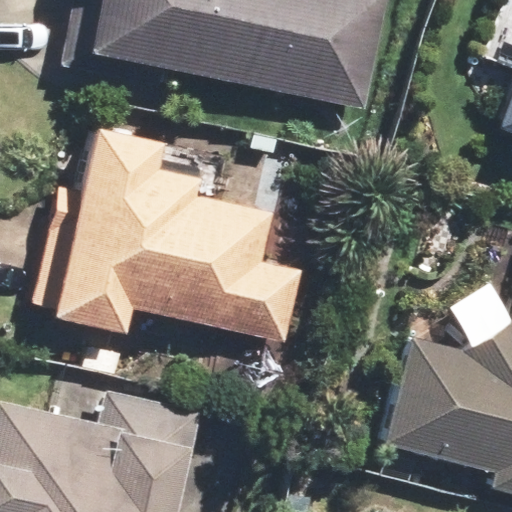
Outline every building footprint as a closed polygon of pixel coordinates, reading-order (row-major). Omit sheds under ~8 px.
[(63,0),(50,60),(149,82),(154,59),(354,104),(377,0),(63,0)] [(511,56),(487,121),(511,131),(511,56)] [(150,133),(82,116),(65,184),(49,180),(21,297),(38,301),(37,305),(110,322),(115,298),(273,336),(290,263),(249,253),(261,204),(185,186),(189,170),(144,159),(150,133)] [(511,270),(500,315),(454,344),(398,329),(369,435),(482,465),(478,480),(511,489),(511,270)] [(86,413),(0,392),(0,511),(165,511),(192,405),(93,381),(86,413)]
